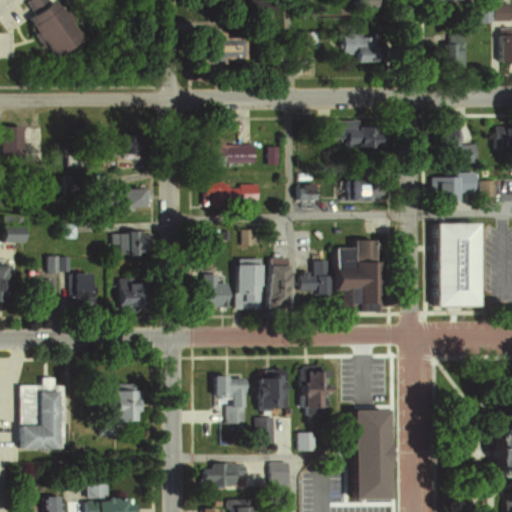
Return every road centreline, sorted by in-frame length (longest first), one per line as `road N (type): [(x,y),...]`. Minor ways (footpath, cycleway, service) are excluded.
road 1 (residential): [(511,92),(0,98)]
road 2 (residential): [(410,511),(405,0)]
road 3 (residential): [(0,337),(511,333)]
road 4 (residential): [(170,511),(167,0)]
